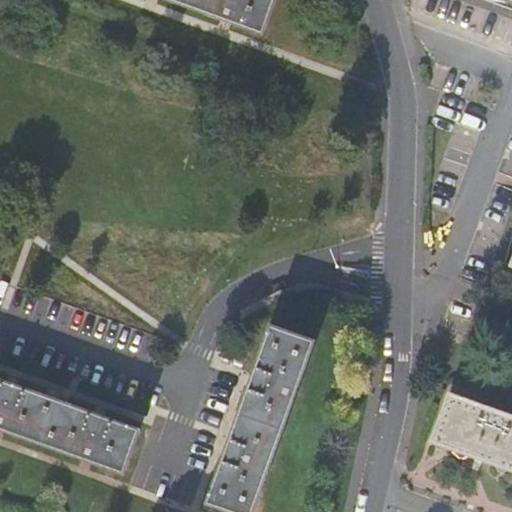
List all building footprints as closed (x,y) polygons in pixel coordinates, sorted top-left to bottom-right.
[(169,0),(261,33),(272,0),(169,0)] [(511,0),(482,0),(511,11),(511,0)] [(234,511),(253,511),(315,343),(273,328),(209,503),(234,511)] [(0,426),(125,472),(140,431),(0,380),(0,426)] [(511,475),(511,418),(453,397),(435,447),(511,475)]
